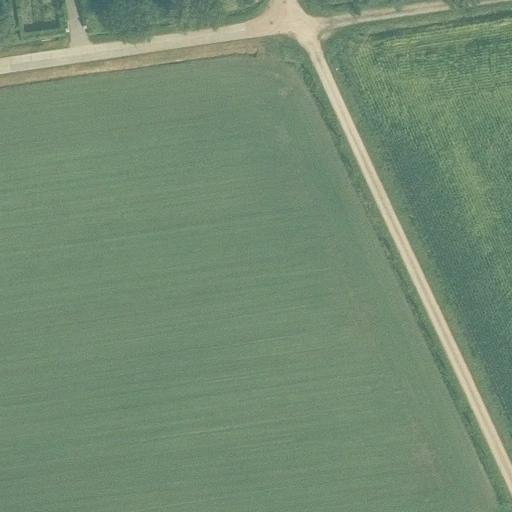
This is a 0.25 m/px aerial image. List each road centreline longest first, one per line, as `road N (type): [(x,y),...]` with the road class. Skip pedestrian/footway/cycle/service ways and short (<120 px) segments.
road 1 (track): [(296,26),(511,492)]
road 2 (residential): [(0,69),(296,26)]
road 3 (track): [(296,26),(485,0)]
